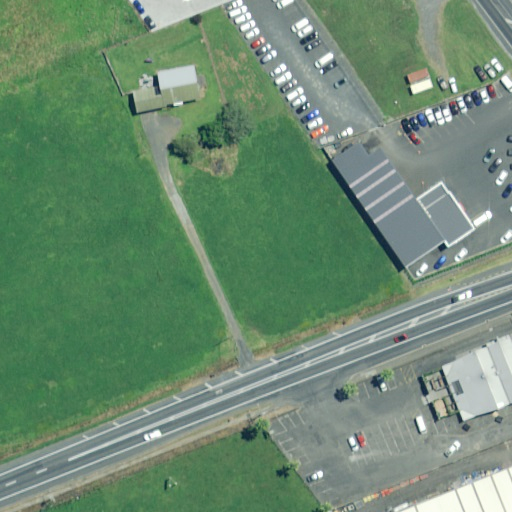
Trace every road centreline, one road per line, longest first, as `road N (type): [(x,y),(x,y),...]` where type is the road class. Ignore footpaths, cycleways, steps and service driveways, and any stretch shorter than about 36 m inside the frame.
road 1 (primary): [(511,286),(221,400)]
road 2 (primary): [(0,488),(221,400)]
